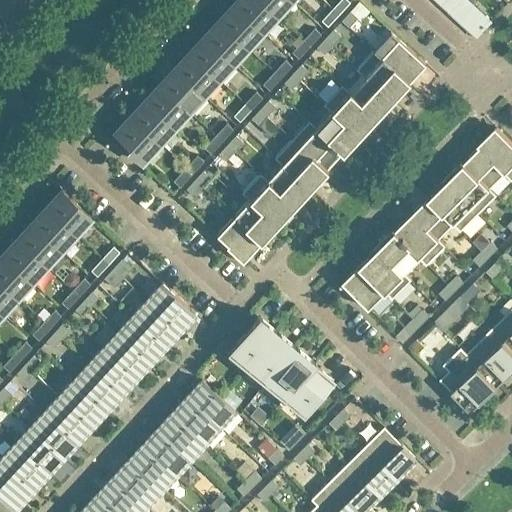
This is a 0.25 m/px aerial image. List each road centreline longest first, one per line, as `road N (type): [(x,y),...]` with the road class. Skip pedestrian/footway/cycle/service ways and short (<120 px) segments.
road 1 (residential): [(472,464),(299,290)]
road 2 (residential): [(229,298),(53,136)]
road 3 (residential): [(53,136),(179,0)]
